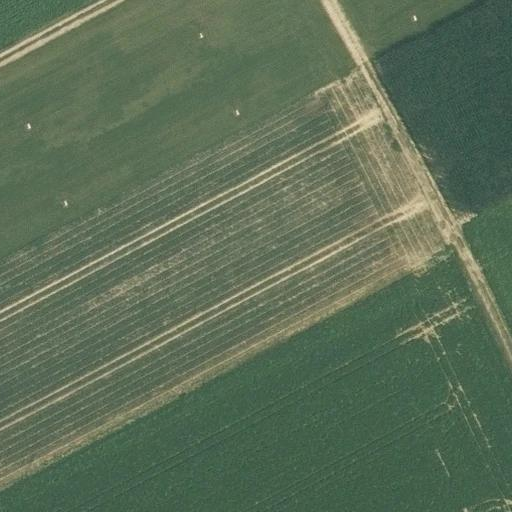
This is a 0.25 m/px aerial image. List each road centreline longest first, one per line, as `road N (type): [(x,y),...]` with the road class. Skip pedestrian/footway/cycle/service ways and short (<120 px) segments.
road 1 (track): [(511,357),(327,0)]
road 2 (track): [(114,0),(0,62)]
